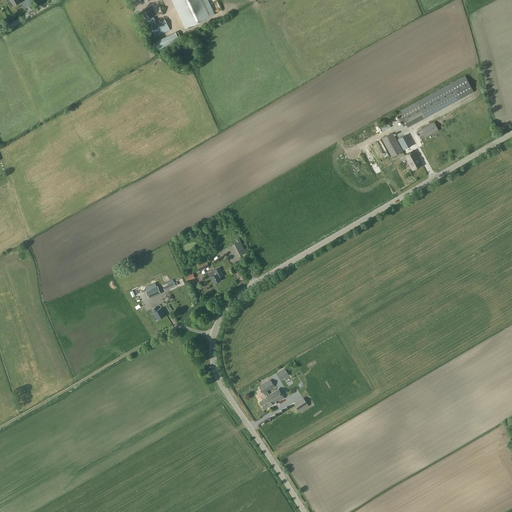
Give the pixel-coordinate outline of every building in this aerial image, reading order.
[(173,0),(186,28),(194,24),(214,15),(206,0),(173,0)] [(142,10),(145,18),(153,16),(150,7),(142,10)] [(170,30),(168,26),(165,19),(150,26),(156,37),(170,30)] [(465,76),(401,111),(402,113),(398,116),(404,126),(406,125),(408,127),(474,92),(465,76)] [(388,122),(390,126),(400,121),(398,117),(388,122)] [(381,130),(390,128),(387,121),(379,124),(381,130)] [(439,130),(434,122),(416,131),(421,140),(439,130)] [(381,139),(392,157),(403,151),(392,133),(381,139)] [(438,138),(426,143),(427,146),(424,148),(426,152),(441,145),(438,138)] [(414,150),(405,155),(413,170),(422,165),(414,150)] [(234,244),(239,256),(246,252),(240,241),(234,244)] [(209,267),(206,260),(197,265),(200,271),(209,267)] [(217,274),(215,270),(208,273),(210,277),(210,278),(214,287),(224,282),(221,277),(224,276),(220,267),(216,269),(218,273),(217,274)] [(195,278),(193,273),(185,277),(187,282),(195,278)] [(162,286),(164,291),(176,286),(174,282),(163,287),(163,286),(162,286)] [(149,299),(161,294),(158,286),(146,291),(149,299)] [(164,316),(160,308),(158,309),(156,306),(152,309),(158,319),(164,316)] [(289,375),(284,368),(276,373),(281,380),(289,375)] [(264,409),(271,404),(272,405),(284,398),(278,389),(269,394),(267,391),(274,386),(270,380),(259,387),(263,393),(264,393),(266,396),(266,397),(259,402),(264,409)] [(304,398),(294,404),(299,412),(309,406),(304,398)]
